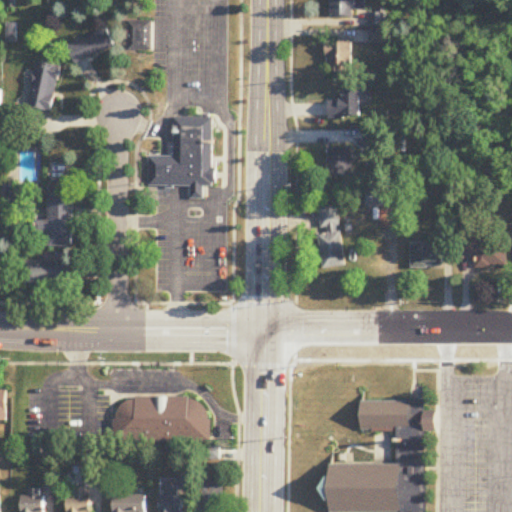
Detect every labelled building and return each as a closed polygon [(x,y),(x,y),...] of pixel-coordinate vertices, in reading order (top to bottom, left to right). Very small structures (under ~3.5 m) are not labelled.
[(331,0),(332,17),(355,17),(355,9),(364,9),(364,0),(331,0)] [(386,44),(386,14),(372,14),(372,44),(386,44)] [(132,52),(153,52),(153,21),(132,21),(132,52)] [(115,49),(108,30),(68,45),(75,64),(115,49)] [(327,42),(327,74),(352,74),(352,42),(327,42)] [(62,68),(37,62),(28,107),(52,112),(62,68)] [(329,100),(329,120),(362,120),(362,92),(343,92),(343,100),(329,100)] [(172,116),(202,116),(202,113),(208,113),(208,116),(211,116),(212,139),(213,139),(213,142),(211,142),(211,167),(215,167),(215,182),(211,182),(211,185),(202,185),(202,197),(189,197),(189,185),(172,185),(172,187),(166,187),(166,185),(147,185),(147,155),(172,155),(172,116)] [(353,149),(329,149),(329,177),(353,177),(353,149)] [(73,248),(74,188),(49,187),(48,222),(35,222),(35,234),(48,234),(48,247),(73,248)] [(346,267),(340,207),(320,209),(322,234),(320,234),(323,270),(346,267)] [(476,270),(508,270),(509,239),(484,239),(460,239),(460,255),(476,255),(476,270)] [(411,269),(442,269),(442,243),(411,243),(411,269)] [(72,285),(72,262),(25,262),(25,284),(72,285)] [(210,441),(210,398),(116,400),(117,442),(210,441)] [(331,465),(331,511),(428,511),(428,430),(427,430),(427,402),(362,402),(362,432),(397,432),(397,465),(331,465)] [(184,511),(185,480),(161,480),(161,511),(184,511)] [(224,511),(225,480),(203,480),(203,511),(224,511)] [(91,511),(92,487),(76,487),(76,495),(69,495),(69,511),(91,511)] [(44,511),(45,492),(23,492),(22,511),(44,511)] [(147,511),(148,495),(115,495),(115,511),(147,511)]
